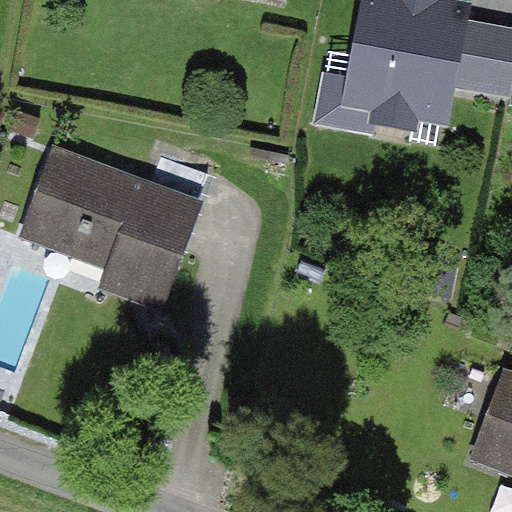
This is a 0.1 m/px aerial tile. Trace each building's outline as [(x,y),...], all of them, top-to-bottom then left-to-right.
[(468,10),(412,0),(366,0),(348,101),(382,107),(379,123),(413,129),(416,116),(447,122),(468,10)] [(511,33),(495,30),(481,90),(511,97),(511,33)] [(105,284),(160,305),(210,174),(164,157),(152,190),(57,154),(27,234),(77,253),(82,241),(116,254),(105,284)] [(427,259),(420,289),(444,294),(451,264),(427,259)] [(511,376),(504,373),(469,461),(511,477),(511,376)]
